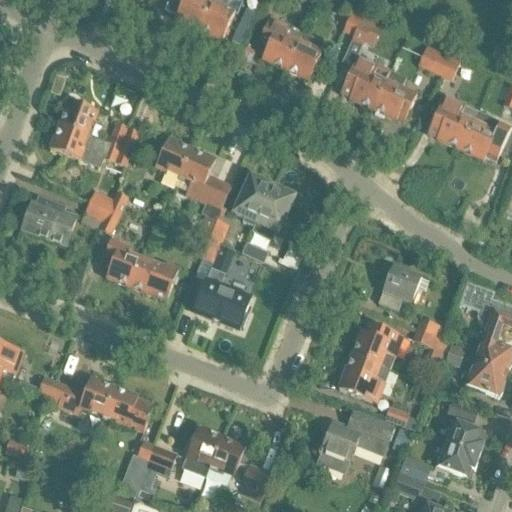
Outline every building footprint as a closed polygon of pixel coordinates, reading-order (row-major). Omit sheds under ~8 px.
[(184,0),(174,23),(198,34),(213,0),(212,3),(204,0),(184,0)] [(229,2),(223,0),(213,0),(198,34),(222,45),(235,14),(225,10),(229,2)] [(244,11),(230,45),(242,50),(256,16),(244,11)] [(353,15),(342,35),(353,40),(353,41),(363,20),(353,15)] [(259,43),(268,47),(261,63),(285,74),(303,36),(291,31),(291,29),(270,20),(259,43)] [(340,71),(359,79),(349,103),(372,114),(388,77),(365,66),(366,63),(358,59),(365,44),(374,49),(384,29),(363,20),(353,41),(353,40),(340,71)] [(303,36),(285,74),(309,85),(326,47),(303,36)] [(426,49),(417,70),(440,80),(450,60),(426,49)] [(450,60),(440,80),(451,85),(461,65),(450,60)] [(372,114),(396,125),(397,123),(404,127),(417,98),(403,91),(407,81),(390,74),(389,77),(388,77),(372,114)] [(511,89),(510,89),(503,109),(511,112),(511,89)] [(476,117),(477,115),(444,100),(426,139),(459,154),(476,117)] [(99,116),(67,105),(59,129),(89,140),(93,128),(95,128),(99,116)] [(477,118),(476,117),(459,154),(483,164),(501,126),(478,115),(477,118)] [(115,127),(108,147),(121,152),(128,132),(115,127)] [(59,129),(50,154),(100,172),(103,163),(127,172),(133,156),(121,152),(108,147),(89,140),(59,129)] [(128,132),(121,152),(133,156),(140,136),(128,132)] [(155,173),(165,178),(166,177),(179,183),(192,154),(168,143),(155,173)] [(201,218),(205,220),(197,239),(209,244),(217,224),(233,189),(209,178),(215,164),(192,154),(179,183),(190,188),(185,200),(205,209),(201,218)] [(234,217),(244,222),(242,225),(254,231),(272,190),(271,190),(271,186),(263,182),(261,185),(251,181),(234,217)] [(254,231),(265,236),(267,232),(277,237),(294,200),(284,196),(285,192),(277,188),(274,191),(272,190),(254,231)] [(113,203),(95,194),(89,206),(107,215),(113,203)] [(113,203),(107,215),(119,221),(128,202),(116,196),(113,203)] [(42,211),(31,207),(21,235),(66,251),(77,219),(64,215),(66,210),(45,202),(42,211)] [(80,225),(94,232),(95,231),(99,233),(102,226),(107,215),(89,206),(84,218),(80,225)] [(102,226),(99,233),(98,234),(110,240),(119,221),(107,215),(102,226)] [(229,229),(217,224),(209,244),(221,249),(229,229)] [(189,258),(201,263),(209,244),(197,239),(189,258)] [(141,262),(129,257),(131,250),(111,242),(104,261),(112,265),(105,282),(130,291),(141,262)] [(213,268),(221,249),(209,244),(201,263),(213,268)] [(242,257),(264,267),(269,257),(247,247),(242,257)] [(154,267),(141,262),(130,291),(167,305),(179,272),(166,267),(165,269),(155,265),(154,267)] [(382,296),(383,296),(378,308),(397,315),(402,304),(411,307),(416,294),(420,296),(426,294),(429,285),(421,282),(422,279),(392,268),(382,296)] [(224,278),(212,274),(207,285),(206,285),(194,316),(239,334),(251,302),(219,290),(224,278)] [(493,297),(468,287),(460,308),(477,314),(477,315),(476,317),(476,318),(476,320),(476,321),(477,323),(477,324),(478,325),(479,326),(480,328),(481,329),(483,330),(485,331),(480,344),(511,355),(511,312),(510,311),(506,309),(491,303),(493,297)] [(441,330),(420,322),(416,334),(437,342),(441,330)] [(366,337),(362,335),(352,359),(389,374),(402,340),(370,327),(366,337)] [(411,344),(430,352),(425,364),(438,369),(447,346),(437,342),(416,334),(411,344)] [(511,355),(480,344),(473,366),(505,378),(508,369),(510,370),(511,366),(511,355)] [(0,387),(10,391),(15,379),(17,380),(25,356),(0,346),(0,387)] [(448,357),(462,362),(465,354),(451,348),(448,357)] [(448,357),(444,366),(459,371),(462,362),(448,357)] [(351,394),(350,398),(376,408),(380,398),(389,374),(352,359),(339,393),(345,396),(346,392),(351,394)] [(505,378),(473,366),(465,389),(499,401),(503,394),(504,386),(503,386),(505,378)] [(55,385),(44,381),(35,402),(47,406),(47,404),(55,385)] [(80,414),(89,418),(89,417),(102,422),(114,392),(90,382),(84,396),(71,391),(62,412),(79,419),(80,414)] [(55,385),(47,404),(47,406),(58,411),(66,389),(55,385)] [(131,432),(134,434),(134,435),(143,439),(154,410),(138,403),(139,401),(114,392),(102,422),(116,427),(115,428),(130,434),(131,432)] [(451,405),(449,411),(447,416),(474,426),(478,415),(451,405)] [(385,422),(407,430),(411,419),(389,411),(385,422)] [(320,454),(321,454),(316,468),(344,479),(349,466),(356,451),(383,462),(394,433),(353,417),(346,433),(330,427),(320,454)] [(484,437),(452,424),(444,447),(479,461),(484,447),(481,445),(484,437)] [(197,432),(185,463),(181,472),(206,482),(211,469),(210,469),(221,442),(197,432)] [(406,459),(414,439),(399,433),(391,453),(406,459)] [(3,457),(23,465),(29,450),(9,441),(3,457)] [(226,490),(239,495),(234,506),(249,511),(257,511),(271,479),(250,470),(250,471),(239,467),(245,451),(221,442),(210,469),(211,469),(223,474),(223,475),(231,479),(226,490)] [(118,495),(134,501),(133,503),(134,503),(155,449),(143,444),(137,460),(133,458),(118,495)] [(427,481),(445,488),(449,475),(468,483),(471,473),(474,474),(479,461),(444,447),(435,471),(405,460),(399,477),(425,487),(427,481)] [(155,449),(134,503),(149,509),(159,483),(155,481),(159,470),(171,475),(177,457),(155,449)] [(391,474),(379,469),(371,489),(384,493),(391,474)] [(399,477),(398,477),(392,494),(418,505),(425,487),(399,477)] [(111,500),(109,506),(107,511),(129,511),(131,507),(111,500)]
